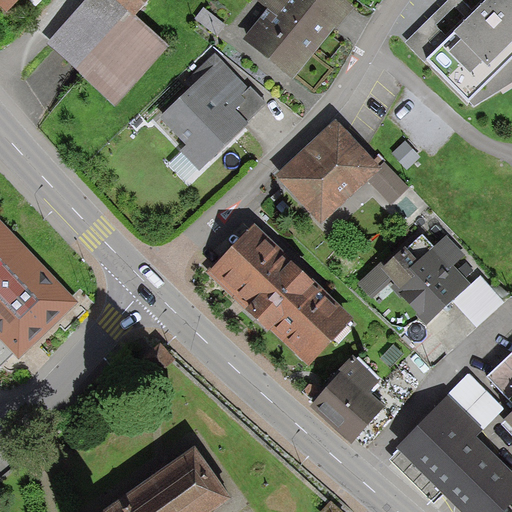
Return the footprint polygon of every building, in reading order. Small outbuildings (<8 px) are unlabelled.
[(85,0),(46,45),(114,105),(169,43),(136,14),(148,0),(85,0)] [(243,40),(291,79),(349,6),(341,0),(257,0),(268,8),(243,40)] [(511,0),(448,0),(406,42),(468,104),(472,101),(476,104),(511,84),(511,0)] [(204,8),(196,19),(217,35),(226,24),(204,8)] [(186,146),(181,152),(199,171),(250,123),(248,120),(267,103),(251,85),(249,87),(215,52),(189,76),(196,83),(159,118),(186,146)] [(340,126),(284,178),(322,219),(368,176),(392,202),(408,187),(386,164),(381,169),(340,126)] [(406,142),(393,153),(407,169),(420,157),(406,142)] [(0,218),(0,341),(17,359),(79,302),(0,218)] [(255,225),(209,274),(306,365),(352,316),(255,225)] [(446,236),(433,248),(422,235),(408,248),(406,247),(384,266),(381,263),(360,282),(373,296),(389,282),(401,296),(403,295),(427,322),(454,299),(471,284),(453,264),(464,255),(446,236)] [(471,284),(454,299),(477,326),(505,302),(481,275),(471,284)] [(511,352),(488,376),(511,401),(511,352)] [(343,372),(312,406),(352,443),(387,405),(369,389),(379,378),(353,354),(340,368),(343,372)] [(469,374),(397,446),(401,451),(443,494),(462,511),(501,511),(511,501),(511,469),(477,435),(503,409),(469,374)] [(511,413),(500,425),(511,436),(511,413)] [(443,494),(401,451),(391,460),(434,503),(443,494)] [(209,511),(221,504),(188,457),(109,511),(209,511)]
